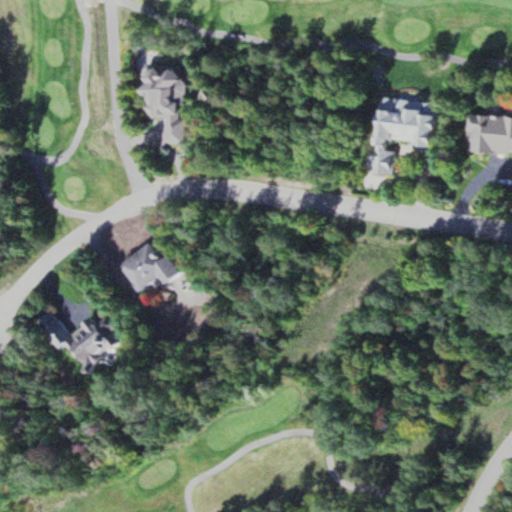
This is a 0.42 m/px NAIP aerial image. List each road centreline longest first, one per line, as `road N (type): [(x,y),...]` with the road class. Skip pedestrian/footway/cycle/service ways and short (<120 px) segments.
road 1 (residential): [(511,235),(267,197),(146,199),(74,246),(0,320)]
road 2 (residential): [(146,199),(122,124),(112,0)]
